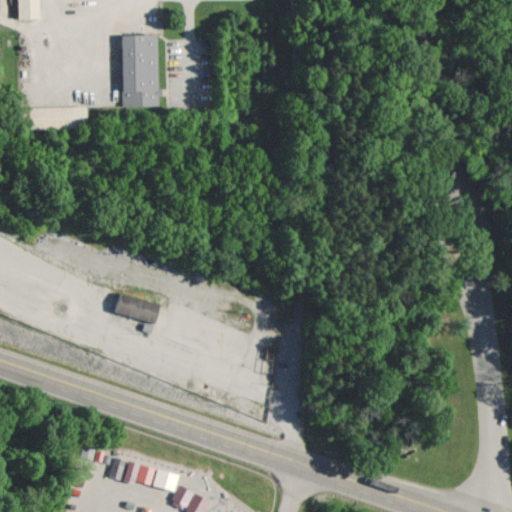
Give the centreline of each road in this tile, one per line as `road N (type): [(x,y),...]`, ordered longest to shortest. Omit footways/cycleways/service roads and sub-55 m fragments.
road 1 (primary): [(441,511),(0,362)]
road 2 (residential): [(482,297),(497,511)]
road 3 (residential): [(482,297),(491,243),(486,216),(441,152)]
road 4 (residential): [(441,152),(439,239),(452,267),(482,297)]
road 5 (residential): [(427,0),(428,77),(441,152)]
